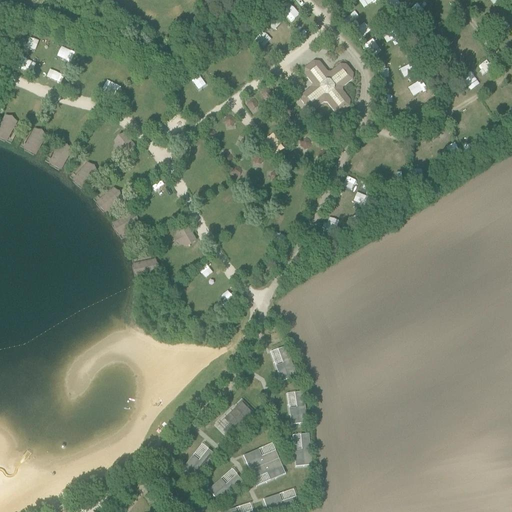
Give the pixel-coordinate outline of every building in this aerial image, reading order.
[(474,61),(482,55),(476,47),(468,53),(474,61)] [(301,102),(305,107),(308,110),(314,111),(324,103),(327,104),(335,113),(340,114),(349,107),(350,101),(343,92),(343,88),(353,81),(353,74),(346,66),(340,65),(331,73),(327,72),(320,63),(314,63),(305,69),(304,75),(312,85),(314,85),(314,88),(312,88),(302,96),(301,102)] [(144,98),(150,92),(139,80),(133,86),(144,98)] [(182,91),(175,97),(181,103),(188,97),(182,91)] [(36,99),(31,113),(41,116),(46,103),(36,99)] [(123,134),(111,146),(123,157),(135,146),(123,134)] [(364,143),(360,151),(371,157),(375,149),(364,143)] [(106,214),(122,195),(112,187),(96,205),(106,214)] [(225,216),(232,224),(242,215),(235,207),(225,216)] [(187,227),(173,237),(182,251),(197,241),(187,227)] [(155,259),(131,266),(135,278),(159,271),(155,259)] [(286,347),(278,350),(283,365),(289,380),(297,377),(286,347)] [(303,392),(294,394),(297,409),(299,425),(308,424),(303,392)] [(252,416),(241,404),(235,409),(240,416),(229,426),(223,431),(229,438),(252,416)] [(309,435),(300,436),(302,452),(304,467),(313,467),(309,435)] [(198,463),(189,475),(196,481),(215,456),(208,450),(198,463)] [(250,472),(279,460),(275,452),(261,458),(246,464),(250,472)] [(282,468),(279,460),(250,472),(253,480),(268,474),(282,468)] [(225,487),(213,497),(219,504),(243,483),(237,476),(225,487)] [(283,511),(299,507),(296,498),(281,503),(266,508),(266,511),(283,511)] [(193,511),(188,501),(173,510),(174,511),(193,511)]
